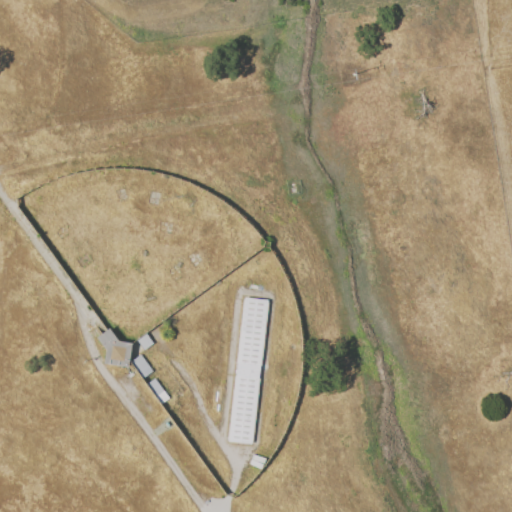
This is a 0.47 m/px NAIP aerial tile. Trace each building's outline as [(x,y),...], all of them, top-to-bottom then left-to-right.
[(228,443),(244,299),(268,302),(252,446),(228,443)] [(105,349),(96,337),(106,330),(108,329),(116,340),(130,342),(127,361),(127,366),(103,363),(105,349)] [(143,350),(135,340),(144,333),(152,343),(143,350)] [(130,360),(139,354),(151,371),(142,377),(130,360)] [(145,383),(154,377),(169,397),(160,403),(145,383)]
